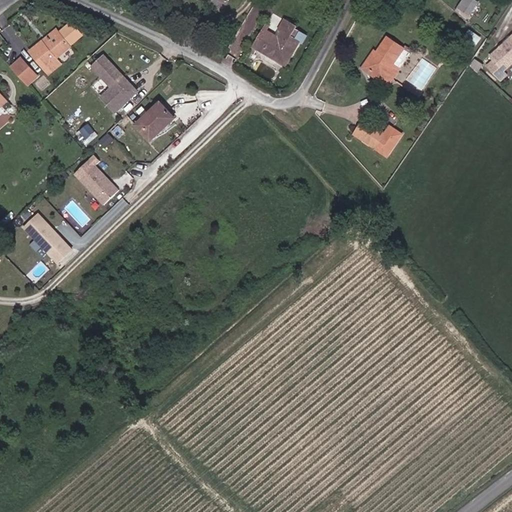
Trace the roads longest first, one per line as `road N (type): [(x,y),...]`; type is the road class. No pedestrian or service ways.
road 1 (residential): [(255,92),(33,299),(0,298)]
road 2 (residential): [(79,0),(224,69),(255,92)]
road 3 (residential): [(255,92),(283,101),(304,90),(350,0)]
